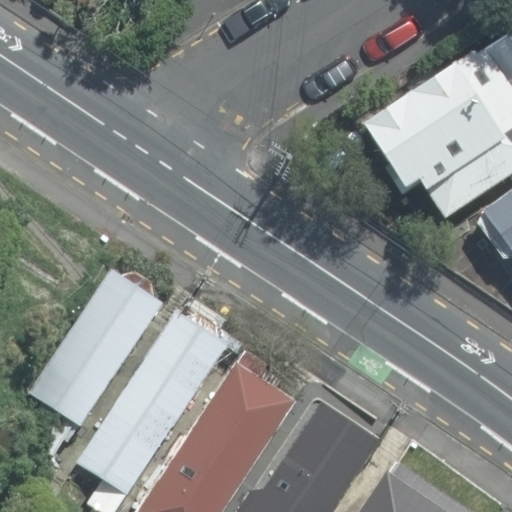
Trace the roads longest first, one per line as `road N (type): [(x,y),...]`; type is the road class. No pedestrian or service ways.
road 1 (secondary): [(511,398),(159,161)]
road 2 (residential): [(348,0),(238,68),(198,104),(159,161)]
road 3 (secondary): [(159,161),(0,55)]
